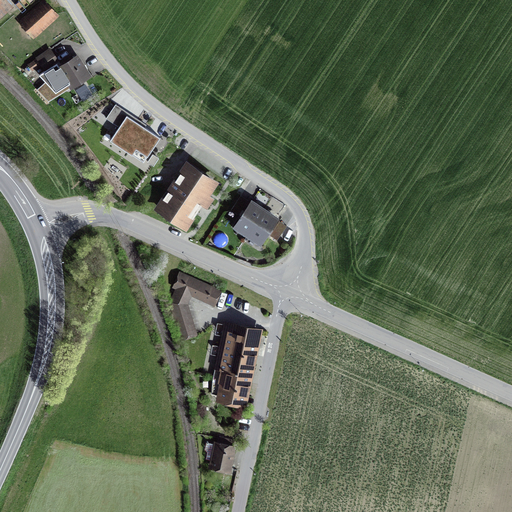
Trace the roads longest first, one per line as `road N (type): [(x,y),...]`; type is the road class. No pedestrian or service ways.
road 1 (residential): [(288,294),(304,257),(294,206),(128,82),(72,0)]
road 2 (residential): [(288,294),(114,215),(90,212),(37,225)]
road 3 (tertiary): [(0,469),(50,331),(49,267),(37,225)]
road 4 (residential): [(511,395),(288,294)]
road 5 (residential): [(235,511),(276,315),(288,294)]
